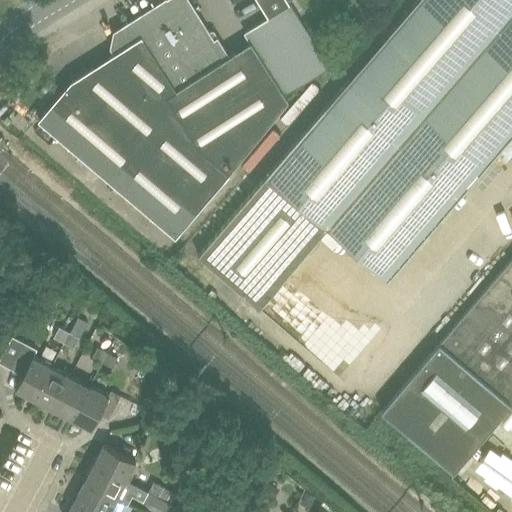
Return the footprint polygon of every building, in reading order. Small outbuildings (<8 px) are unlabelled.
[(284,92),(317,72),(328,65),(288,0),(287,0),(255,0),(267,19),(246,31),(251,40),(224,58),(187,0),(164,0),(115,32),(110,55),(71,78),(38,118),(175,234),(229,171),(236,163),(288,99),(284,92)] [(511,134),(511,0),(416,0),(199,253),(259,304),(327,225),(388,278),(511,134)] [(511,257),(439,343),(381,410),(453,471),(510,404),(511,401),(511,257)] [(64,342),(69,332),(59,327),(53,337),(64,342)] [(69,332),(64,342),(74,347),(79,337),(69,332)] [(11,336),(0,357),(0,362),(23,374),(15,388),(35,398),(51,366),(33,356),(36,349),(11,336)] [(92,356),(102,362),(107,352),(97,346),(92,356)] [(107,352),(102,362),(112,367),(117,357),(107,352)] [(71,376),(51,366),(35,398),(54,408),(71,376)] [(54,408),(73,418),(90,386),(71,376),(54,408)] [(90,386),(73,418),(93,428),(100,413),(110,418),(122,395),(112,390),(109,395),(90,386)] [(105,444),(95,463),(127,480),(137,460),(105,444)] [(95,463),(85,482),(117,498),(121,490),(132,496),(138,486),(127,480),(95,463)] [(154,481),(149,491),(159,496),(164,486),(154,481)] [(85,482),(75,501),(96,511),(120,511),(125,503),(117,498),(85,482)] [(96,511),(75,501),(69,511),(96,511)]
